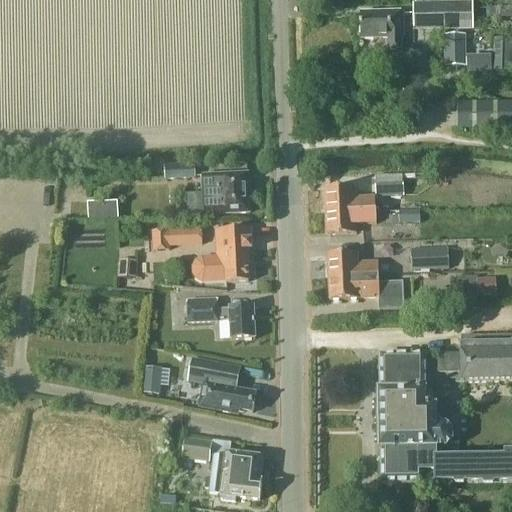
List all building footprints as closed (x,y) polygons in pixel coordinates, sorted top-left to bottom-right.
[(412,32),(472,31),(472,3),(412,4),(412,32)] [(511,8),(485,9),(485,20),(511,19),(511,8)] [(403,13),(360,14),(360,40),(388,40),(389,56),(401,55),(401,39),(403,39),(403,13)] [(462,68),(464,35),(443,35),(442,67),(462,68)] [(511,71),(511,39),(494,39),(493,71),(511,71)] [(195,180),(194,166),(165,167),(166,182),(195,180)] [(193,215),(203,214),(203,216),(250,213),(248,175),(201,177),(202,194),(192,195),(193,215)] [(375,199),(403,198),(402,177),(375,178),(375,199)] [(325,191),(326,214),(376,212),(375,198),(355,199),(355,190),(325,191)] [(118,220),(117,204),(87,205),(88,221),(118,220)] [(376,225),(376,212),(326,214),(327,237),(357,236),(356,226),(376,225)] [(385,225),(419,225),(419,213),(385,214),(385,225)] [(200,230),(150,232),(151,254),(168,253),(168,249),(201,247),(200,230)] [(223,231),(216,232),(214,232),(215,260),(216,271),(193,272),(193,275),(196,280),(202,283),(226,282),(226,285),(248,284),(247,250),(251,250),(250,230),(223,231)] [(448,271),(447,249),(410,251),(411,273),(448,271)] [(327,256),(329,279),(379,277),(378,264),(358,265),(358,255),(327,256)] [(118,261),(117,279),(135,280),(136,262),(118,261)] [(379,284),(379,277),(329,279),(330,302),(360,301),(377,300),(378,312),(403,311),(402,283),(379,284)] [(496,297),(495,280),(476,281),(477,298),(496,297)] [(231,342),(254,341),(253,309),(229,310),(229,311),(217,311),(217,301),(187,302),(188,325),(218,324),(218,323),(230,322),(231,342)] [(436,357),(436,376),(459,375),(459,387),(511,386),(511,337),(459,339),(459,356),(436,357)] [(377,414),(377,421),(436,421),(436,406),(426,406),(425,356),(380,356),(381,391),(379,391),(379,414),(377,414)] [(241,369),(192,360),(188,382),(202,385),(197,409),(232,415),(233,410),(253,414),(253,411),(257,410),(259,402),(255,399),(256,395),(237,391),(241,369)] [(161,370),(145,369),(142,394),(158,396),(161,370)] [(436,425),(436,421),(377,421),(377,427),(379,428),(379,451),(381,451),(382,486),(424,486),(424,484),(467,483),(467,485),(511,484),(511,453),(505,453),(505,459),(436,460),(436,449),(445,448),(453,440),(453,432),(444,424),(436,425)] [(183,440),(180,461),(208,464),(211,444),(183,440)] [(260,502),(262,482),(257,482),(257,477),(262,475),(263,463),(259,460),(259,458),(226,455),(226,458),(213,457),(211,480),(206,480),(205,490),(210,491),(209,495),(221,496),(223,498),(260,502)]
